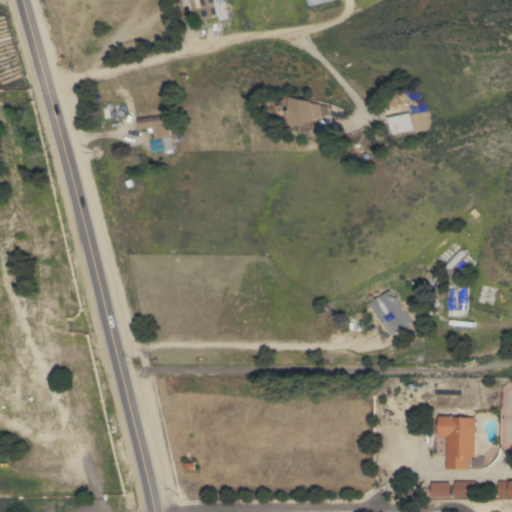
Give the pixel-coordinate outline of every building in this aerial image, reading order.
[(194,0),(222,0),(226,19),(219,20),(218,15),(201,19),(199,7),(196,8),(194,0)] [(330,114),(317,118),(317,120),(295,127),(291,115),(291,110),(293,96),(315,100),(316,103),(329,105),(330,114)] [(37,137),(31,139),(22,106),(28,105),(37,137)] [(411,130),(390,134),(386,117),(407,112),(411,130)] [(163,115),(165,123),(168,137),(161,138),(153,140),(152,134),(148,135),(147,128),(138,130),(136,119),(163,115)] [(161,138),(168,138),(169,150),(169,153),(163,154),(163,150),(150,152),(149,140),(153,140),(161,138)] [(450,241),(464,254),(466,252),(469,255),(468,256),(469,258),(451,278),(447,274),(448,273),(433,259),(450,241)] [(457,287),(465,288),(465,310),(457,310),(457,287)] [(409,322),(391,335),(369,303),(387,290),(409,322)] [(475,457),(470,457),(469,469),(446,469),(447,435),(438,435),(439,415),(451,415),(451,417),(476,417),(475,457)] [(455,481),(476,480),(476,497),(455,497),(455,481)] [(511,496),(499,497),(498,481),(511,481),(511,496)] [(432,497),(432,482),(450,482),(450,497),(432,497)]
